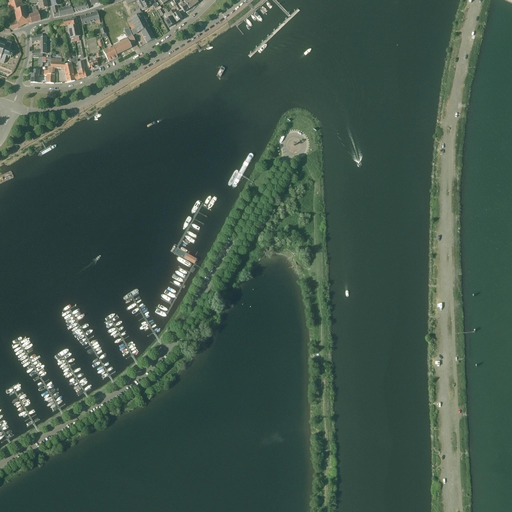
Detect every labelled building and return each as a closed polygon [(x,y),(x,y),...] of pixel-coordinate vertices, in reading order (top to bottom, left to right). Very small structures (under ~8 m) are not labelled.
[(6,0),(11,12),(14,11),(22,9),(26,8),(26,7),(24,8),(21,0),(6,0)] [(38,0),(40,9),(48,8),(46,0),(38,0)] [(149,0),(148,0),(146,2),(144,0),(135,0),(136,1),(142,11),(153,5),(150,1),(149,0)] [(161,9),(160,6),(158,7),(155,1),(156,1),(157,0),(151,0),(150,1),(153,5),(155,9),(157,12),(160,10),(161,9)] [(189,9),(183,0),(173,0),(175,3),(176,5),(180,2),(181,4),(180,6),(184,13),(189,9)] [(183,0),(189,9),(198,2),(196,0),(183,0)] [(89,9),(88,7),(86,2),(71,6),(73,14),(74,13),(89,9)] [(122,2),(102,9),(103,13),(124,6),(122,2)] [(61,9),(62,9),(59,9),(58,6),(52,7),(54,18),(60,16),(58,10),(61,9)] [(60,17),(73,14),(71,6),(62,9),(61,9),(58,10),(60,16),(60,17)] [(31,23),(29,15),(27,15),(26,8),(22,9),(14,11),(16,22),(10,24),(11,30),(18,29),(24,25),(31,23)] [(155,39),(151,32),(140,10),(132,14),(134,17),(127,21),(131,29),(130,30),(133,36),(141,32),(147,43),(148,43),(155,39)] [(178,12),(176,13),(173,10),(169,12),(174,21),(175,20),(177,23),(182,19),(178,12)] [(41,20),(38,11),(34,12),(34,14),(29,15),(31,23),(41,20)] [(95,22),(100,21),(97,12),(80,17),(82,25),(95,22)] [(169,12),(168,13),(168,12),(164,15),(167,19),(164,21),(169,28),(175,24),(173,21),(174,21),(169,12)] [(78,25),(76,19),(76,18),(63,21),(64,23),(64,26),(65,28),(67,28),(78,25)] [(78,25),(67,28),(70,38),(73,38),(74,42),(79,41),(79,37),(80,37),(78,25)] [(135,42),(133,37),(130,32),(128,34),(127,35),(128,39),(111,47),(116,59),(118,58),(116,55),(132,48),(130,45),(135,42)] [(46,46),(46,37),(42,37),(42,35),(32,37),(32,42),(40,41),(40,46),(46,46)] [(0,62),(4,64),(6,58),(8,58),(9,57),(10,58),(11,58),(10,57),(12,57),(13,56),(12,56),(13,55),(13,54),(12,54),(13,52),(12,53),(11,51),(11,50),(10,51),(9,51),(10,48),(11,48),(11,47),(10,47),(12,43),(7,41),(6,43),(5,44),(2,43),(2,42),(1,42),(1,43),(0,42),(0,62)] [(32,56),(37,56),(42,57),(43,54),(47,54),(46,46),(40,46),(40,51),(32,51),(32,56)] [(112,60),(116,59),(111,47),(107,48),(112,60)] [(108,62),(112,60),(107,48),(103,51),(108,62)] [(62,60),(60,60),(51,59),(51,68),(48,68),(48,73),(54,74),(55,69),(64,69),(67,83),(75,81),(71,64),(65,65),(65,64),(61,63),(62,60)] [(97,63),(98,63),(97,59),(92,60),(92,61),(88,63),(89,65),(88,65),(89,65),(90,69),(90,70),(94,69),(94,68),(98,67),(97,63)] [(85,72),(84,69),(79,71),(77,71),(78,74),(74,75),(75,81),(86,77),(85,72)] [(38,83),(38,76),(39,76),(39,71),(32,70),(32,75),(31,75),(31,83),(38,83)] [(485,142),(492,93),(482,92),(480,109),(475,141),(485,142)] [(184,258),(194,264),(197,259),(187,253),(184,258)] [(470,487),(481,487),(479,440),(467,441),(470,487)]
